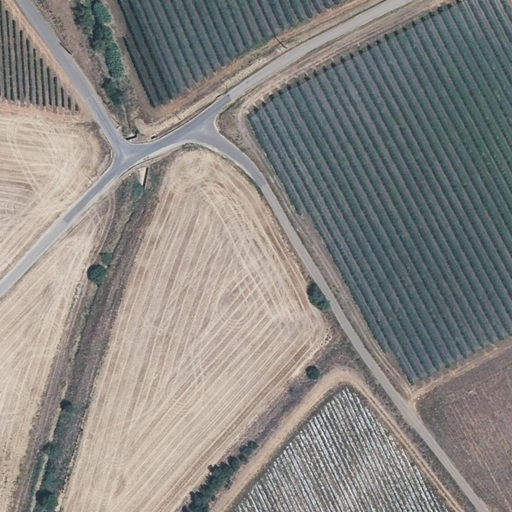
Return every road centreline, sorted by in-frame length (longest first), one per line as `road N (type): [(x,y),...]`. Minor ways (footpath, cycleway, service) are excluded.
road 1 (unclassified): [(478,511),(376,391),(267,188),(201,127)]
road 2 (unclassified): [(400,0),(238,89),(201,127)]
road 3 (unclassified): [(21,0),(128,158)]
road 4 (unclassified): [(0,293),(128,158)]
